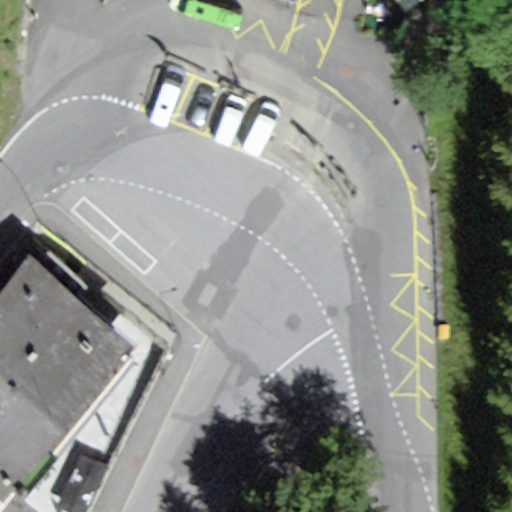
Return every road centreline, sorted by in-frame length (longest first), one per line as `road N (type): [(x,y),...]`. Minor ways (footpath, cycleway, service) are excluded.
road 1 (unclassified): [(0,203),(34,169),(67,156),(112,150),(170,159),(241,187),(293,227),(331,272),(352,320)]
road 2 (unclassified): [(163,511),(196,455),(248,392),(352,320)]
road 3 (unclassified): [(352,320),(402,511)]
